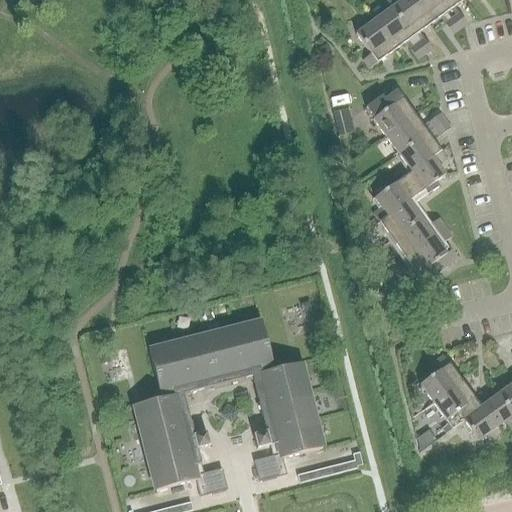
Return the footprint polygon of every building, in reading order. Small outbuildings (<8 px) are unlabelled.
[(409,0),(403,0),(390,10),(411,39),(429,27),(409,0)] [(409,0),(429,27),(446,14),(435,0),(409,0)] [(435,0),(446,14),(464,1),(463,0),(435,0)] [(393,52),(411,39),(390,10),(372,23),(393,52)] [(458,15),(451,20),(459,31),(466,26),(458,15)] [(459,31),(451,20),(443,26),(451,36),(459,31)] [(368,70),(393,52),(372,23),(354,36),(369,56),(362,62),(368,70)] [(423,56),(431,51),(423,40),(416,46),(423,56)] [(416,46),(408,51),(416,62),(423,56),(416,46)] [(385,139),(414,118),(395,92),(383,101),(380,98),(364,110),(372,121),(385,139)] [(331,115),(337,137),(348,134),(342,111),(331,115)] [(444,122),(439,115),(428,123),(434,130),(444,122)] [(414,118),(385,139),(397,157),(427,135),(414,118)] [(444,122),(434,130),(439,137),(445,132),(450,129),(444,122)] [(427,135),(397,157),(410,174),(439,153),(427,135)] [(402,179),(415,197),(444,177),(437,167),(445,161),(439,153),(410,174),(402,179)] [(378,224),(407,203),(415,197),(402,179),(373,200),(380,210),(372,216),(378,224)] [(420,221),(407,203),(378,224),(390,242),(420,221)] [(403,259),(432,238),(420,221),(390,242),(403,259)] [(442,227),(438,221),(430,226),(434,232),(442,227)] [(439,239),(447,233),(442,227),(434,232),(439,239)] [(451,239),(447,233),(439,239),(443,245),(451,239)] [(432,238),(403,259),(416,277),(423,272),(429,268),(436,263),(443,258),(445,256),(432,238)] [(449,253),(445,256),(443,258),(448,266),(455,261),(449,253)] [(448,266),(443,258),(436,263),(442,271),(448,266)] [(436,263),(429,268),(435,275),(442,271),(436,263)] [(435,275),(429,268),(423,272),(428,280),(435,275)] [(423,272),(416,277),(421,285),(428,280),(423,272)] [(171,398),(131,408),(152,493),(196,482),(200,499),(227,492),(222,471),(200,476),(194,451),(208,447),(205,433),(190,437),(180,396),(252,377),(266,432),(251,436),(255,450),(269,446),(272,458),(253,463),(258,484),(285,477),(281,461),(323,450),(301,365),(261,375),(259,367),(270,365),(260,323),(147,351),(158,393),(169,390),(171,398)] [(419,387),(432,404),(461,383),(442,358),(434,364),(439,372),(419,387)] [(461,383),(432,404),(445,422),(455,414),(474,401),(461,383)] [(511,418),(511,385),(496,397),(511,417),(511,418)] [(455,414),(461,422),(476,443),(503,423),(511,417),(496,397),(479,409),(474,401),(455,414)] [(450,430),(461,422),(455,414),(445,422),(450,430)] [(509,431),(511,429),(511,418),(511,417),(503,423),(509,431)] [(354,462),(343,465),(345,473),(356,470),(354,462)] [(333,476),(345,473),(343,465),(331,468),(333,476)] [(319,471),(321,479),(333,476),(331,468),(319,471)] [(310,482),(321,479),(319,471),(308,474),(310,482)] [(298,485),(310,482),(308,474),(296,477),(298,485)]
